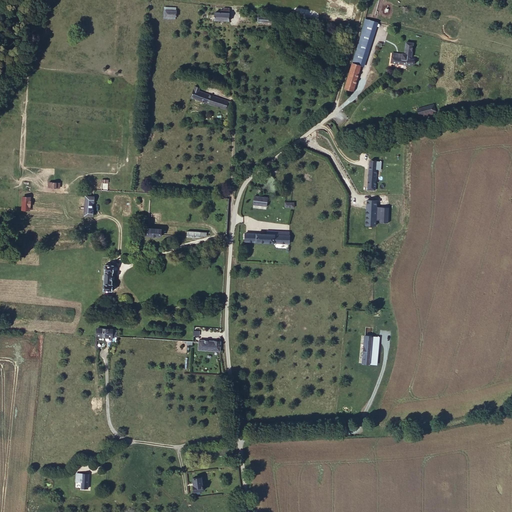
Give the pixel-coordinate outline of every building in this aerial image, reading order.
[(172,6),(164,5),(163,18),(171,18),(172,6)] [(215,10),(214,19),(227,20),(228,13),(226,12),(226,10),(222,9),(221,12),(217,11),(217,10),(215,10)] [(376,22),(366,18),(352,63),(362,66),(376,22)] [(408,40),(399,40),(399,47),(397,47),(396,51),(386,50),(386,59),(409,59),(409,51),(408,51),(408,40)] [(362,66),(352,63),(344,89),(354,92),(362,66)] [(191,97),(226,108),(228,101),(199,92),(200,87),(195,85),(191,97)] [(416,104),(417,111),(433,107),(431,100),(416,104)] [(433,107),(417,111),(418,117),(434,112),(433,107)] [(368,177),(376,177),(377,162),(369,162),(368,177)] [(375,191),(376,177),(368,177),(367,191),(375,191)] [(29,209),(30,196),(23,195),(22,208),(29,209)] [(93,216),(95,196),(87,195),(86,197),(83,197),(82,208),(85,208),(85,215),(93,216)] [(268,198),(254,196),(253,204),(267,205),(268,198)] [(367,201),(366,226),(375,226),(375,220),(376,208),(376,201),(367,201)] [(390,208),(376,208),(375,220),(390,221),(390,208)] [(161,228),(146,227),(146,235),(161,236),(161,234),(161,228)] [(250,240),(275,242),(288,243),(289,232),(271,232),(271,234),(251,232),(250,240)] [(114,265),(105,264),(103,289),(112,290),(113,289),(115,288),(116,286),(115,285),(113,285),(114,271),(115,270),(115,269),(115,267),(114,267),(114,265)] [(372,336),(364,335),(362,364),(377,364),(379,336),(372,336)] [(199,350),(219,349),(220,341),(199,341),(199,350)] [(278,418),(265,417),(265,426),(277,427),(278,418)] [(89,474),(75,473),(74,486),(88,487),(89,474)] [(201,485),(200,477),(194,478),(195,487),(193,487),(194,491),(203,490),(203,485),(201,485)]
